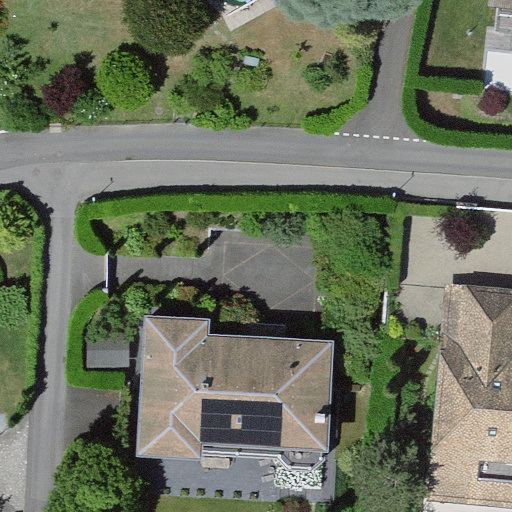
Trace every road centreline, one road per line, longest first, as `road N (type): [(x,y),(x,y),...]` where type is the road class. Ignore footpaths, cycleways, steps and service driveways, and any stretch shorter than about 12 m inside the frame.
road 1 (residential): [(511,166),(65,147)]
road 2 (residential): [(65,147),(43,511)]
